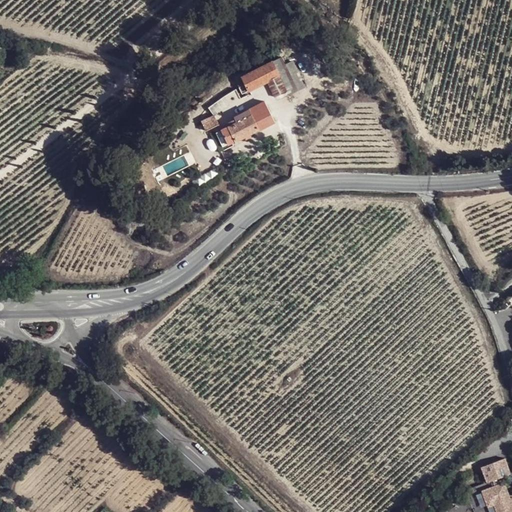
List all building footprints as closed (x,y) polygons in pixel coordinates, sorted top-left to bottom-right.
[(274,97),(295,87),(292,80),(288,72),(285,66),(281,58),(241,77),(248,92),(267,82),(274,97)] [(295,62),(285,66),(288,72),(292,80),(295,87),(304,83),(295,62)] [(223,96),(208,107),(214,115),(230,105),(223,96)] [(229,122),(220,126),(229,143),(235,140),(235,141),(249,134),(258,129),(258,130),(275,121),(269,109),(253,117),(249,109),(228,119),(229,122)] [(215,117),(203,124),(206,129),(218,123),(215,117)] [(492,467),(484,470),(488,482),(493,480),(496,486),(483,491),(489,506),(495,504),(497,511),(511,511),(511,503),(510,498),(505,483),(500,484),(498,478),(511,474),(505,458),(490,463),(492,467)]
